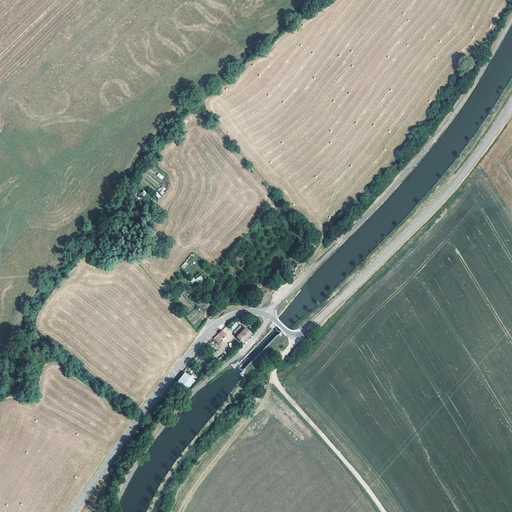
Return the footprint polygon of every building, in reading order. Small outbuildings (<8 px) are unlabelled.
[(161,195),(166,192),(162,186),(157,189),(161,195)] [(195,279),(199,285),(205,281),(201,275),(195,279)] [(246,344),(256,335),(250,328),(240,338),(246,344)] [(213,339),(220,345),(223,341),(221,339),(226,334),(222,330),(213,339)] [(227,336),(231,340),(236,336),(231,332),(227,336)] [(184,372),(175,383),(185,391),(194,381),(184,372)]
